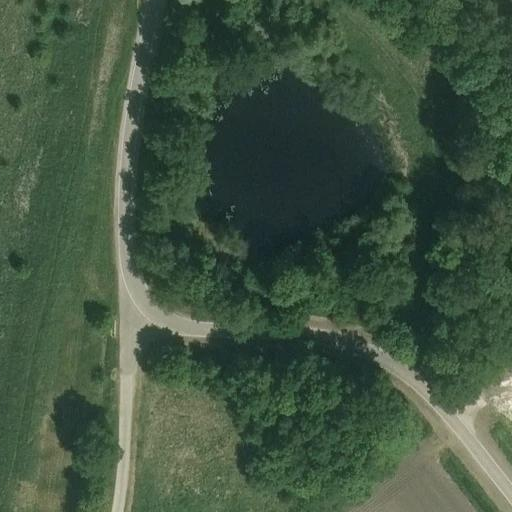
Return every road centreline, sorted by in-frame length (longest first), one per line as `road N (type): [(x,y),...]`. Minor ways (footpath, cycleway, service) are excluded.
road 1 (unclassified): [(511,495),(439,405),(379,360),(305,337),(195,330),(143,303)]
road 2 (unclassified): [(143,303),(129,270),(125,178),(154,0)]
road 3 (unclassified): [(143,303),(129,338),(119,511)]
